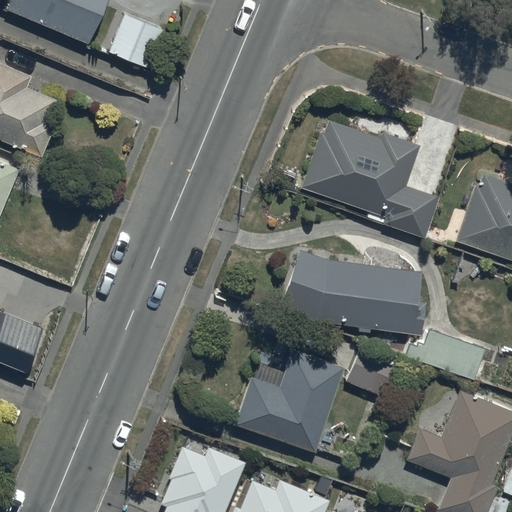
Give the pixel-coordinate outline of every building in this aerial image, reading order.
[(10,0),(7,10),(87,44),(105,0),(10,0)] [(164,29),(124,13),(108,52),(148,68),(164,29)] [(0,140),(41,157),(55,124),(47,121),(56,100),(26,88),(31,77),(0,63),(0,140)] [(381,137),(325,118),(302,187),(386,216),(384,223),(425,237),(439,198),(404,186),(419,145),(382,132),(381,137)] [(124,141),(109,135),(95,173),(109,178),(124,141)] [(0,213),(18,170),(0,162),(0,213)] [(511,181),(482,172),(477,185),(474,184),(454,242),(511,260),(511,181)] [(325,258),(299,249),(278,308),(317,322),(359,328),(358,332),(370,334),(370,329),(422,336),(427,298),(418,297),(421,271),(325,258)] [(0,361),(28,373),(46,330),(0,310),(0,361)] [(484,348),(428,329),(423,345),(417,343),(415,346),(409,344),(404,356),(473,379),(484,348)] [(400,358),(359,343),(344,382),(385,398),(400,358)] [(345,368),(294,352),(282,388),(252,378),(237,426),(317,453),(345,368)] [(511,435),(511,410),(459,390),(440,438),(418,429),(406,460),(451,478),(437,511),(487,511),(498,487),(492,485),(511,435)] [(203,455),(181,445),(167,478),(170,480),(159,504),(165,507),(163,511),(224,511),(246,462),(207,446),(203,455)] [(511,467),(502,492),(511,495),(511,467)] [(274,490),(251,480),(240,508),(234,505),(231,511),(323,511),(328,501),(278,480),(274,490)] [(489,511),(506,511),(511,502),(496,496),(489,511)]
